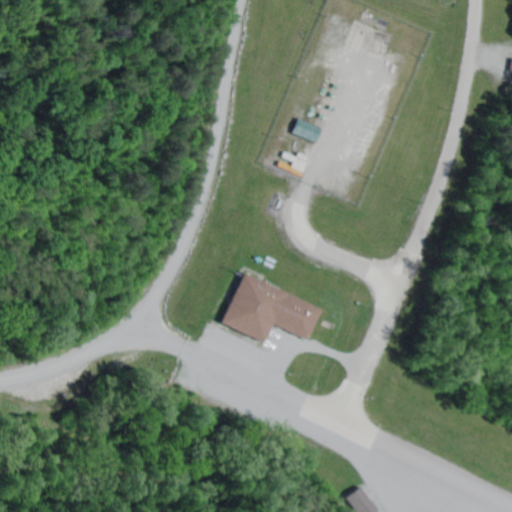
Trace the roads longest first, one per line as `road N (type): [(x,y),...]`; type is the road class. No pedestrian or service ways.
road 1 (residential): [(236,0),(207,175),(154,294),(114,337),(86,353),(0,380)]
road 2 (residential): [(511,508),(130,322)]
